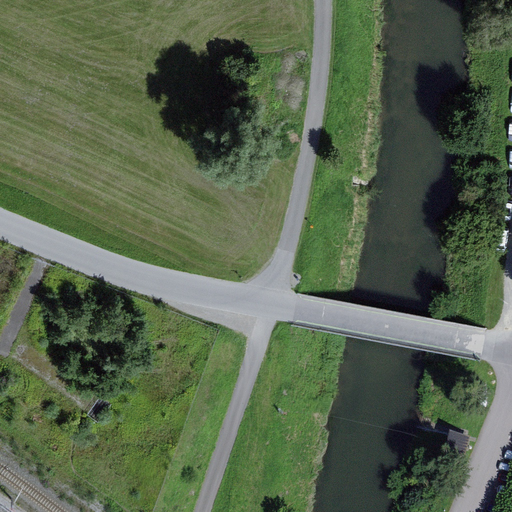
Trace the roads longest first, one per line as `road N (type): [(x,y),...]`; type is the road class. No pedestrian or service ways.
road 1 (unclassified): [(0,221),(129,273),(511,350)]
road 2 (track): [(203,511),(273,304)]
